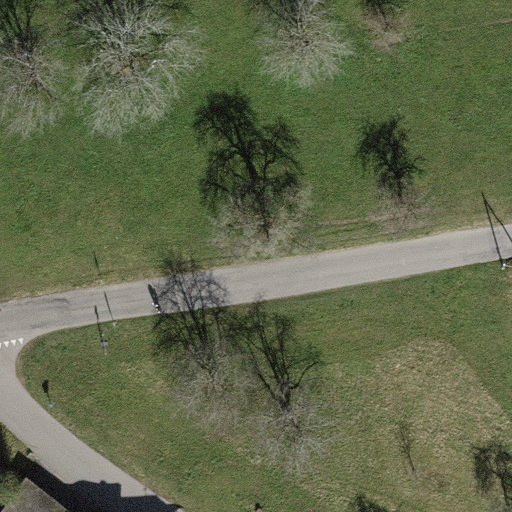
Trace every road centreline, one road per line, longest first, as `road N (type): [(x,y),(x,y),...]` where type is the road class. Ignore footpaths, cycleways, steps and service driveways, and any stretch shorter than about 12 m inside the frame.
road 1 (residential): [(0,323),(511,239)]
road 2 (residential): [(0,391),(71,456),(151,511)]
